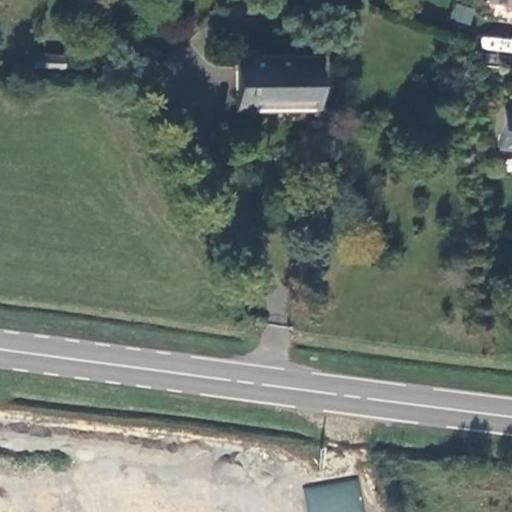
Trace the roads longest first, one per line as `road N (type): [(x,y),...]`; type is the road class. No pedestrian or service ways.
road 1 (primary): [(92,359),(511,416)]
road 2 (track): [(373,511),(347,440),(348,395)]
